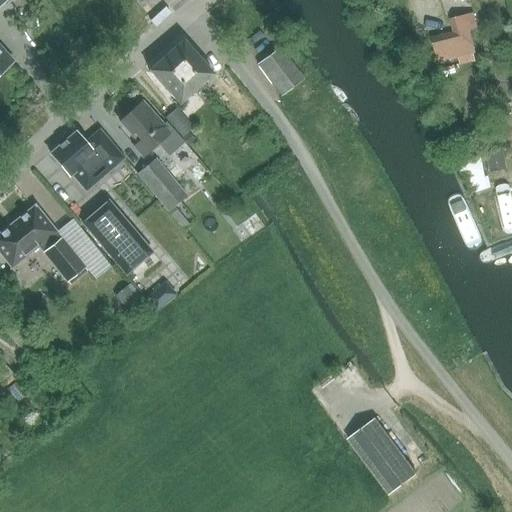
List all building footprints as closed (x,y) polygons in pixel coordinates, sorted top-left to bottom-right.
[(473,55),(475,54),(469,30),(476,28),(472,13),(453,18),(457,34),(432,40),(438,64),(457,59),(460,67),(475,63),(473,55)] [(150,65),(180,101),(215,72),(185,36),(150,65)] [(258,64),(282,95),(303,79),(280,47),(258,64)] [(0,72),(12,62),(0,48),(0,72)] [(143,156),(157,143),(168,155),(183,142),(165,122),(162,125),(142,103),(120,122),(138,143),(134,147),(143,156)] [(175,109),(164,119),(180,137),(191,127),(175,109)] [(70,176),(84,192),(125,159),(98,129),(84,141),(74,130),(48,153),(69,177),(70,176)] [(194,141),(187,133),(182,137),(189,145),(194,141)] [(502,149),(487,152),(490,172),(506,169),(502,149)] [(186,197),(155,159),(137,173),(168,211),(174,206),(186,197)] [(151,253),(107,201),(82,223),(126,274),(151,253)] [(38,248),(42,254),(64,283),(83,269),(33,205),(0,230),(0,257),(10,270),(30,254),(38,248)] [(189,225),(174,206),(168,211),(183,229),(189,225)] [(175,296),(164,283),(146,298),(157,311),(175,296)] [(132,285),(116,298),(132,316),(148,303),(132,285)] [(6,332),(22,350),(30,343),(15,325),(6,332)] [(12,374),(0,360),(0,384),(11,375),(12,374)] [(28,394),(17,381),(7,389),(18,402),(28,394)] [(349,439),(391,495),(418,475),(377,419),(349,439)]
